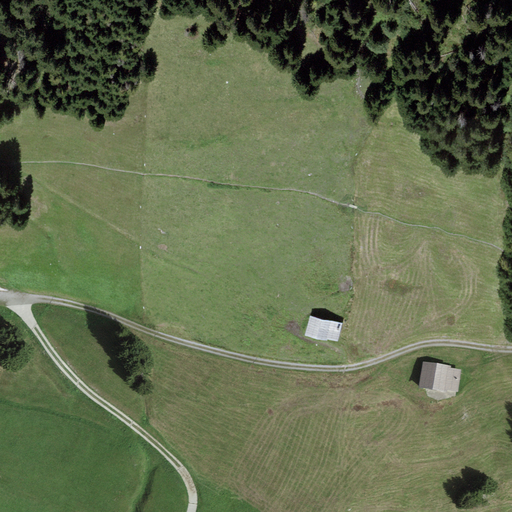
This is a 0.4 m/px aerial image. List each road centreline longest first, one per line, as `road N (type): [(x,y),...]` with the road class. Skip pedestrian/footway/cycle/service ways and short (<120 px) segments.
road 1 (track): [(511,348),(433,342),(329,369),(248,360),(89,307),(0,297)]
road 2 (track): [(0,294),(103,404),(180,466),(191,511)]
